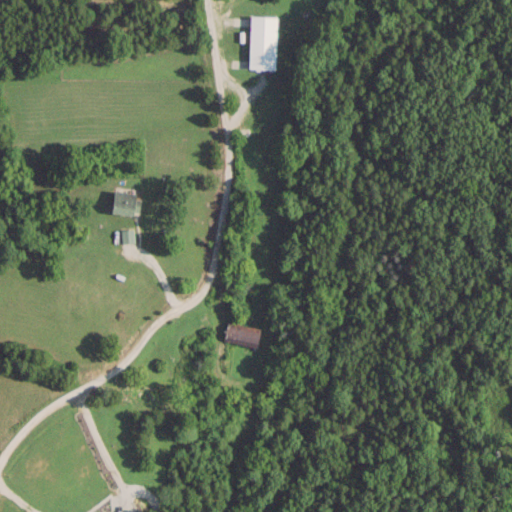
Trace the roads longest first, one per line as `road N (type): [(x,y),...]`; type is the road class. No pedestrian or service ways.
road 1 (residential): [(223,0),(249,207),(203,280),(20,428),(0,475)]
road 2 (residential): [(249,207),(156,243),(0,229)]
